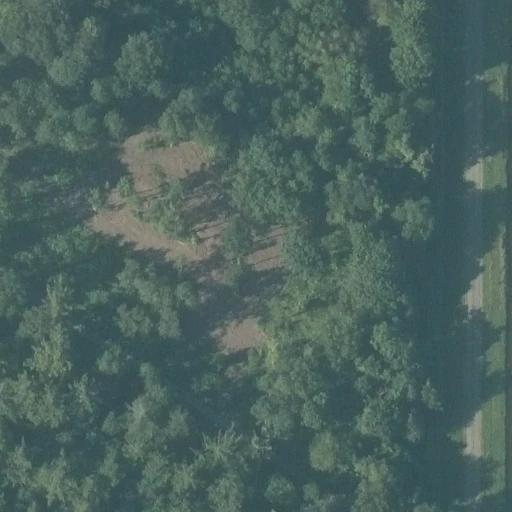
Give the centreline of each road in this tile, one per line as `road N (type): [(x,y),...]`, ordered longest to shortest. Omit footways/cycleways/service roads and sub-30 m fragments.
road 1 (unclassified): [(472,511),(474,0)]
road 2 (track): [(0,274),(351,511)]
